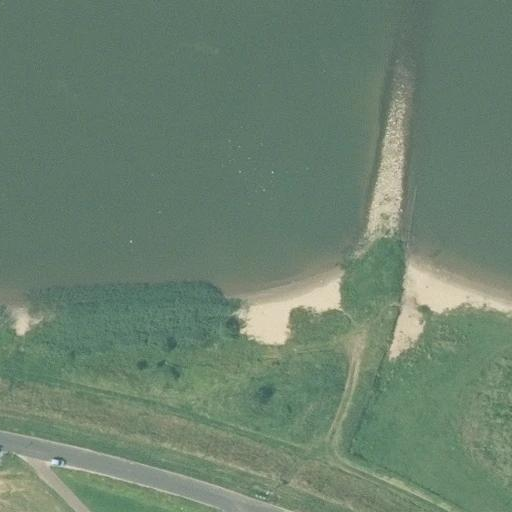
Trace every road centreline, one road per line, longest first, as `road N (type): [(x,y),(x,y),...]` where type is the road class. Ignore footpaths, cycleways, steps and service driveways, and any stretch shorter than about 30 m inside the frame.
road 1 (track): [(324,454),(123,396),(0,371)]
road 2 (tertiary): [(263,511),(0,442)]
road 3 (track): [(448,511),(324,454)]
